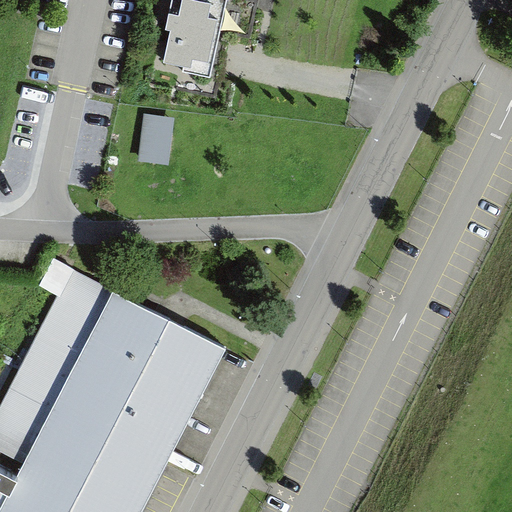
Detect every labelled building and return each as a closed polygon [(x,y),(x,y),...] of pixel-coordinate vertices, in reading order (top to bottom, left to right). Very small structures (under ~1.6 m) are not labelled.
[(173,0),(159,62),(204,73),(221,0),(173,0)] [(175,162),(176,115),(144,115),(143,161),(175,162)] [(0,437),(0,471),(24,484),(122,297),(62,266),(49,290),(71,302),(0,437)] [(147,511),(230,354),(122,297),(24,484),(9,511),(147,511)] [(0,511),(9,511),(24,484),(0,471),(0,511)]
